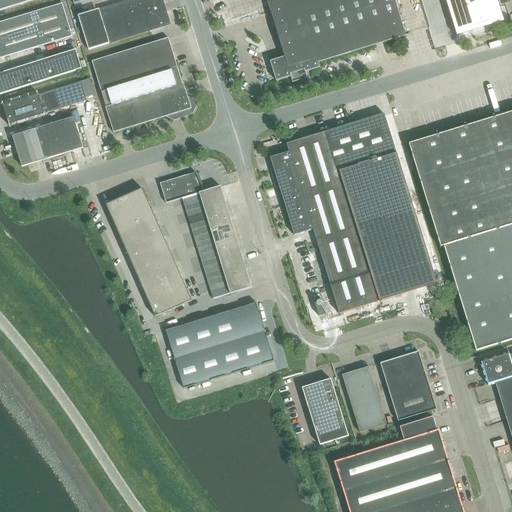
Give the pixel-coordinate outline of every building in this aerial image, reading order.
[(0,0),(0,10),(33,0),(0,0)] [(129,0),(99,9),(100,13),(91,16),(81,15),(78,16),(89,50),(171,25),(163,0),(129,0)] [(267,0),(285,57),(270,62),(276,81),(291,77),(292,83),(308,78),(306,72),(320,67),(319,63),(406,36),(395,0),(267,0)] [(414,0),(417,10),(423,9),(420,0),(414,0)] [(445,0),(447,6),(450,17),(456,33),(468,29),(485,24),(504,18),(498,0),(445,0)] [(62,4),(0,22),(0,58),(72,37),(62,4)] [(183,84),(169,38),(92,62),(106,108),(114,133),(166,117),(172,120),(193,113),(196,107),(193,99),(187,96),(183,84)] [(76,50),(0,73),(0,94),(82,69),(76,50)] [(15,123),(44,114),(87,101),(86,98),(81,82),(38,95),(3,106),(6,115),(9,125),(15,123)] [(511,112),(409,144),(419,176),(440,247),(441,247),(444,246),(476,351),(511,340),(511,112)] [(289,152),(271,158),(294,235),(313,229),(339,314),(378,302),(437,284),(396,152),(384,114),(325,132),(292,142),(287,144),(289,152)] [(74,118),(13,137),(22,167),(83,148),(74,118)] [(199,193),(205,191),(204,191),(203,189),(201,184),(198,178),(196,172),(160,183),(166,203),(181,199),(182,198),(199,193)] [(252,287),(224,199),(221,186),(217,187),(205,191),(199,193),(182,198),(202,261),(213,299),(252,287)] [(142,189),(126,196),(106,205),(155,317),(192,301),(142,189)] [(321,299),(314,301),(319,316),(326,314),(321,299)] [(166,331),(184,389),(274,361),(256,303),(166,331)] [(419,352),(380,364),(398,422),(436,410),(419,352)] [(511,354),(509,355),(509,354),(481,362),(488,385),(511,377),(511,354)] [(369,367),(342,375),(360,433),(387,424),(369,367)] [(302,388),(305,399),(320,446),(349,437),(331,379),(302,388)] [(463,511),(452,474),(439,430),(437,431),(433,417),(400,427),(404,441),(334,463),(349,511),(463,511)]
